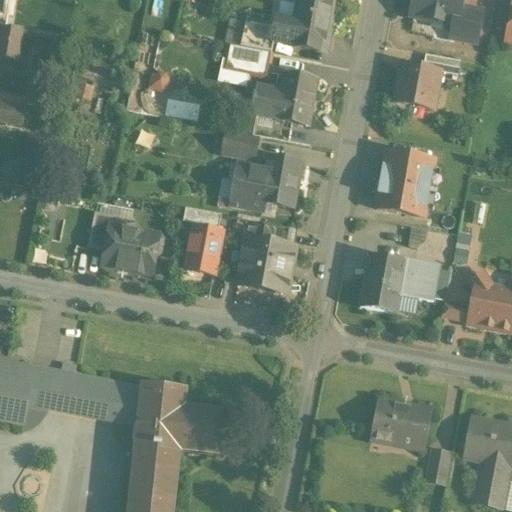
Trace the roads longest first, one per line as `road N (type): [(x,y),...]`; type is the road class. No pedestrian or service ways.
road 1 (residential): [(377,0),(316,342)]
road 2 (residential): [(0,282),(316,342)]
road 3 (residential): [(316,342),(511,375)]
road 4 (residential): [(316,342),(281,511)]
road 5 (unknown): [(25,409),(58,293)]
